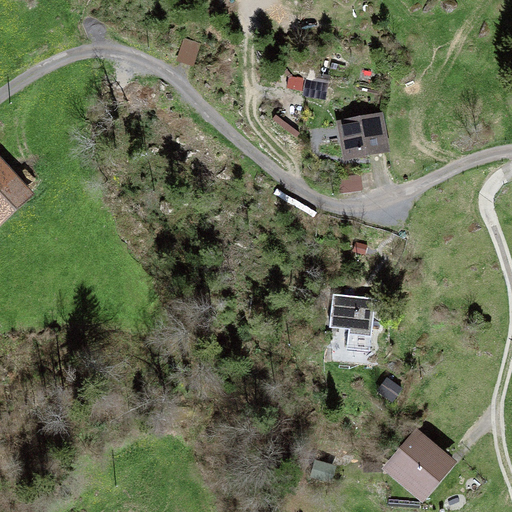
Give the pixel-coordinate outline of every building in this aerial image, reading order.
[(382,115),(336,126),(342,165),(390,156),(382,115)] [(0,148),(0,219),(6,226),(42,191),(0,148)] [(371,176),(339,176),(339,190),(370,191),(371,176)] [(375,301),(333,297),(329,334),(349,336),(348,351),(369,353),(375,301)] [(418,430),(382,475),(423,507),(459,463),(418,430)]
